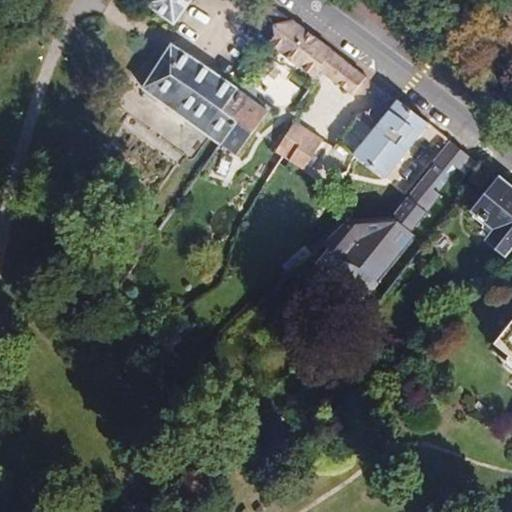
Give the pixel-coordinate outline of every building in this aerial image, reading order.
[(173,22),(189,0),(149,0),(147,3),(173,22)] [(268,3),(259,15),(272,25),(291,20),(268,3)] [(274,36),(268,44),(315,79),(320,71),(352,95),(369,95),(370,80),(291,20),(272,25),(274,36)] [(252,100),(171,46),(143,89),(221,144),(252,100)] [(383,179),(428,123),(394,98),(357,116),(337,144),(383,179)] [(236,155),(268,112),(252,100),(221,144),(233,153),(236,155)] [(277,153),(290,161),(309,132),(296,123),(277,153)] [(309,132),(290,161),(304,170),(323,141),(309,132)] [(450,176),(460,183),(476,163),(449,141),(432,162),(435,164),(450,176)] [(221,170),(233,153),(221,144),(208,162),(221,170)] [(436,194),(450,176),(435,164),(420,182),(436,194)] [(505,255),(511,246),(511,191),(498,180),(473,212),(495,230),(487,240),(505,255)] [(387,284),(414,239),(355,203),(328,248),(387,284)] [(180,310),(157,328),(168,343),(192,325),(180,310)] [(511,321),(494,344),(509,356),(507,359),(511,362),(511,321)]
